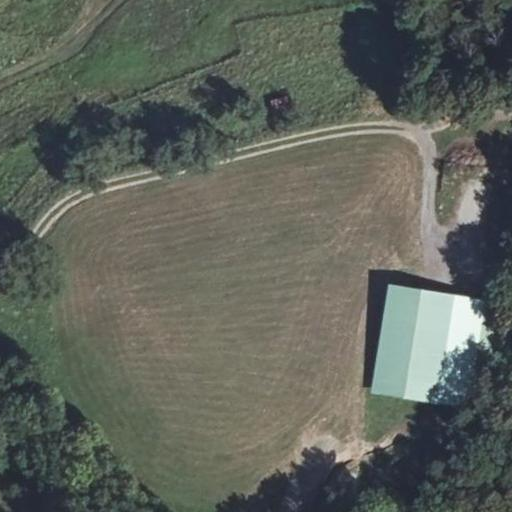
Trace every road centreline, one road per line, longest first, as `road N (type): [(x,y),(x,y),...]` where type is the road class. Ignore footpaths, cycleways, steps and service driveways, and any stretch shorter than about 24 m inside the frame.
road 1 (track): [(0,276),(27,255),(64,203),(96,188),(326,132),(392,128),(426,145),(432,233),(449,257),(472,248),(483,194)]
road 2 (track): [(0,365),(36,379),(128,479)]
